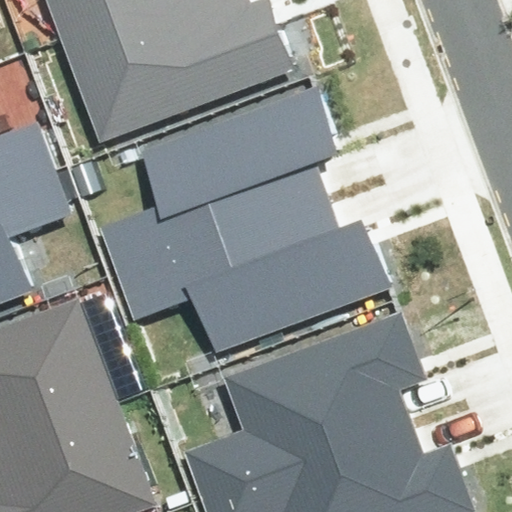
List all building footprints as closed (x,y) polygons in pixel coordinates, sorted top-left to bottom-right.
[(59,0),(71,29),(147,0),(59,0)] [(147,0),(71,29),(108,135),(306,63),(282,0),(147,0)] [(360,142),(335,75),(160,140),(179,189),(115,213),(132,261),(344,183),(332,152),(360,142)] [(0,183),(67,159),(49,112),(0,129),(0,183)] [(0,295),(39,281),(20,232),(84,208),(67,159),(0,183),(0,295)] [(234,335),(409,271),(384,204),(356,214),(344,183),(132,261),(151,309),(215,286),(234,335)] [(0,438),(127,394),(90,290),(0,322),(0,438)] [(441,377),(416,311),(241,375),(260,425),(195,449),(213,497),(425,419),(413,388),(441,377)] [(0,511),(131,511),(168,499),(127,394),(0,438),(0,511)] [(474,511),(489,506),(465,440),(437,450),(425,419),(213,497),(218,511),(474,511)]
